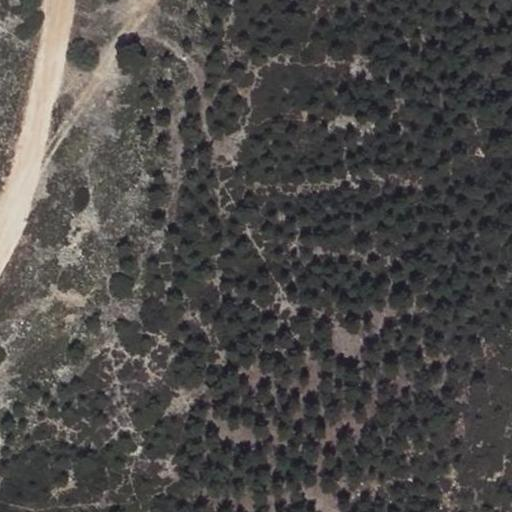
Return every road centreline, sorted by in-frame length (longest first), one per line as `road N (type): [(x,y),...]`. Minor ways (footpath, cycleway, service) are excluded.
road 1 (track): [(0,257),(74,115),(153,0)]
road 2 (track): [(56,0),(32,191)]
